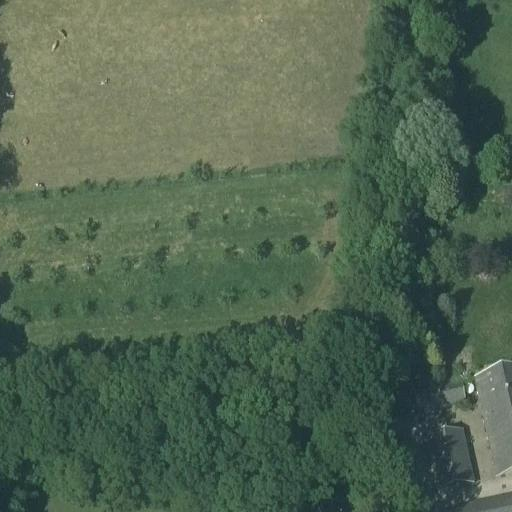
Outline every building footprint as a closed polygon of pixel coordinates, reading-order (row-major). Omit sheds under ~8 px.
[(479,208),(511,209),(511,186),(480,185),(479,208)] [(498,481),(511,477),(511,374),(476,383),(498,481)] [(467,405),(463,388),(415,398),(419,416),(467,405)] [(438,495),(475,486),(463,435),(427,442),(438,495)] [(511,511),(511,500),(458,511),(511,511)]
